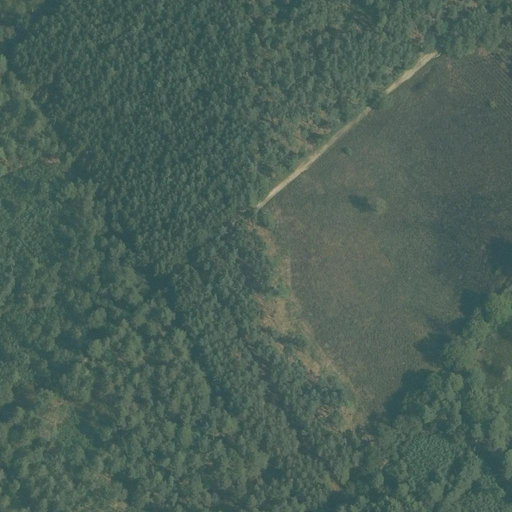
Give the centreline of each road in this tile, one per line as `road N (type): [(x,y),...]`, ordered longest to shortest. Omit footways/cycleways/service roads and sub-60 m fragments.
road 1 (unknown): [(0,434),(482,0)]
road 2 (track): [(511,281),(322,511)]
